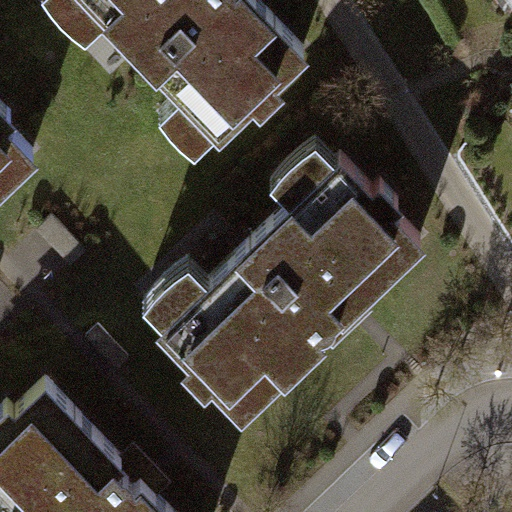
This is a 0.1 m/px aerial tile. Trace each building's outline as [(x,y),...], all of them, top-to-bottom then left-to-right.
[(56,0),(89,33),(108,14),(189,96),(169,116),(213,160),(233,140),(239,147),(324,63),(262,0),(56,0)] [(0,111),(0,205),(47,161),(0,111)] [(350,157),(345,162),(326,142),(281,185),(300,205),(216,284),(197,264),(152,307),(171,327),(164,333),(247,420),(358,314),(433,243),(350,157)] [(71,362),(54,377),(109,435),(125,419),(71,362)] [(0,416),(0,511),(1,511),(8,505),(14,511),(183,511),(149,477),(45,372),(0,416)]
